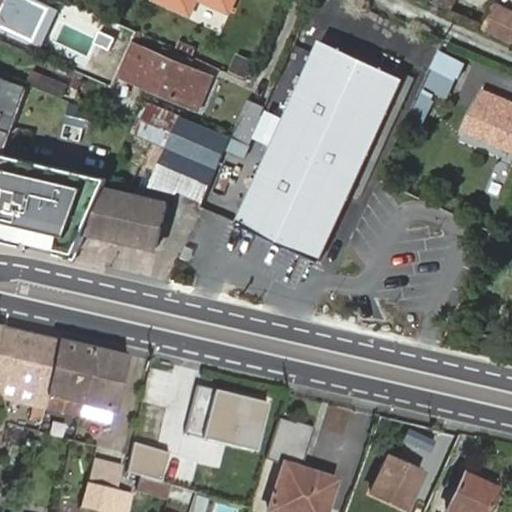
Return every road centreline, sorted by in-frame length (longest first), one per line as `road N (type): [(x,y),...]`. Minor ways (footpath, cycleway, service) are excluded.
road 1 (secondary): [(0,301),(511,418)]
road 2 (secondary): [(511,383),(0,269)]
